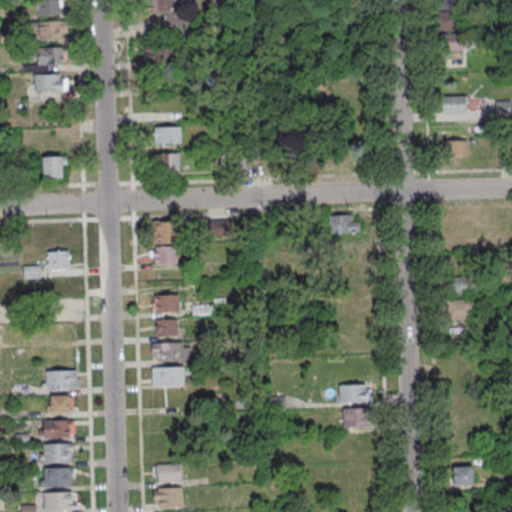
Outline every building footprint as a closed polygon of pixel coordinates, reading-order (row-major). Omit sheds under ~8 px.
[(61,0),(39,0),(40,16),(62,16),(61,0)] [(148,0),(148,13),(167,13),(167,28),(181,28),(181,0),(148,0)] [(473,64),(473,20),(447,20),(447,64),(473,64)] [(66,39),(66,22),(40,22),(40,39),(66,39)] [(144,46),(144,65),(172,65),(172,46),(144,46)] [(65,48),(36,48),(36,65),(65,65),(65,48)] [(33,92),(66,92),(66,75),(33,75),(33,92)] [(441,113),(466,113),(466,97),(441,97),(441,113)] [(153,143),(181,143),(181,127),(153,127),(153,143)] [(466,140),(444,140),(444,156),(466,156),(466,140)] [(178,171),(178,153),(161,153),(161,171),(178,171)] [(41,178),(64,178),(64,155),(41,155),(41,178)] [(330,217),(330,234),(358,234),(358,217),(330,217)] [(153,264),(180,263),(179,220),(152,221),(153,264)] [(453,228),(460,237),(469,231),(462,222),(453,228)] [(340,241),(340,256),(367,256),(367,241),(340,241)] [(46,250),(46,269),(70,269),(70,250),(46,250)] [(41,278),(41,266),(24,266),(24,278),(41,278)] [(178,294),(154,294),(154,312),(178,312),(178,294)] [(54,298),(54,315),(74,315),(74,298),(54,298)] [(446,299),(446,320),(473,320),(473,299),(446,299)] [(156,336),(177,336),(177,319),(156,319),(156,336)] [(151,344),(151,362),(190,362),(190,344),(151,344)] [(151,388),(184,388),(184,368),(151,368),(151,388)] [(76,370),(41,370),(41,390),(76,390),(76,370)] [(369,385),(337,385),(337,402),(369,402),(369,385)] [(46,413),(71,413),(71,395),(46,395),(46,413)] [(370,408),(338,408),(338,427),(370,427),(370,408)] [(73,437),(73,419),(41,419),(41,437),(73,437)] [(72,463),(72,443),(40,443),(40,463),(72,463)] [(156,481),(182,481),(182,464),(156,464),(156,481)] [(472,486),(472,466),(450,466),(450,486),(472,486)] [(73,468),(41,468),(41,488),(73,488),(73,468)] [(181,507),(181,487),(154,487),(154,507),(181,507)] [(43,511),(76,511),(76,493),(43,493),(43,511)]
